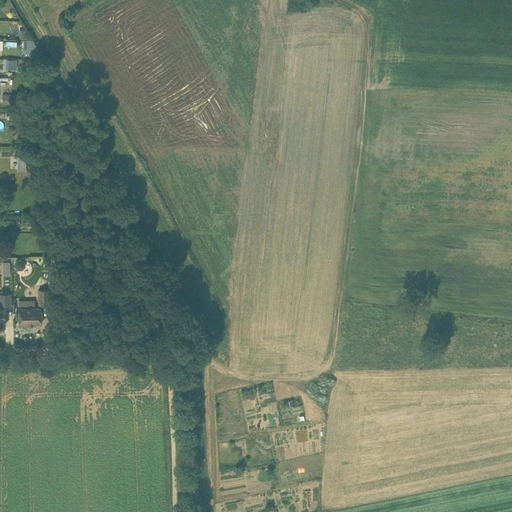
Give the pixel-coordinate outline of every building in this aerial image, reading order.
[(23,40),(23,49),(31,49),(31,52),(31,59),(43,59),(33,40),(23,40)] [(6,70),(17,70),(17,59),(5,59),(6,70)] [(2,103),(17,103),(17,93),(2,93),(2,103)] [(26,155),(17,155),(17,169),(25,169),(26,155)] [(15,263),(15,267),(18,269),(22,269),(25,267),(25,263),(22,260),(18,260),(15,263)] [(39,290),(39,305),(49,305),(49,290),(39,290)] [(5,305),(12,305),(12,293),(0,293),(0,325),(5,326),(5,305)] [(31,324),(42,323),(41,307),(19,307),(19,325),(31,325),(31,324)]
